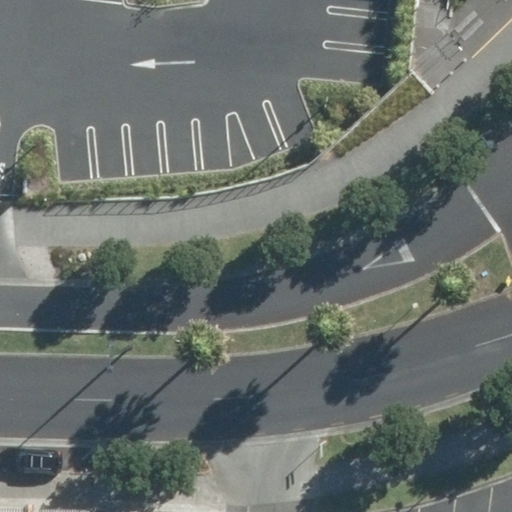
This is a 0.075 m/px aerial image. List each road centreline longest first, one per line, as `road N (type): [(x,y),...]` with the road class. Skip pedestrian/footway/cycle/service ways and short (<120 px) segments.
road 1 (residential): [(0,304),(192,309),(305,289),(511,195)]
road 2 (residential): [(511,328),(259,401)]
road 3 (residential): [(259,401),(0,398)]
